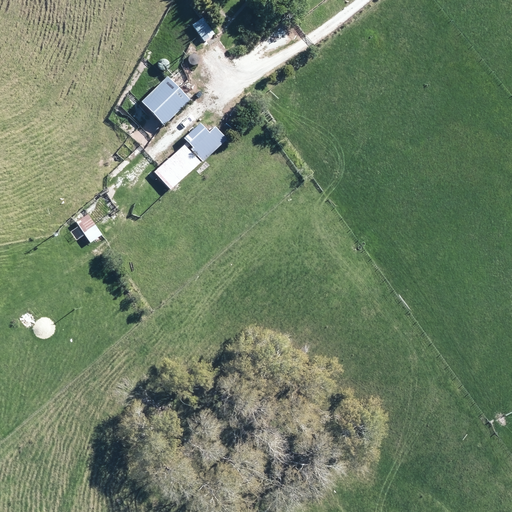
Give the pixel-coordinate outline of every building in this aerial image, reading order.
[(205,17),(193,24),(206,43),(218,35),(205,17)] [(192,98),(169,75),(143,101),(166,124),(192,98)] [(184,142),(203,162),(226,140),(208,120),(184,142)] [(203,162),(184,142),(154,171),(172,191),(203,162)] [(88,209),(74,218),(92,243),(105,234),(88,209)]
